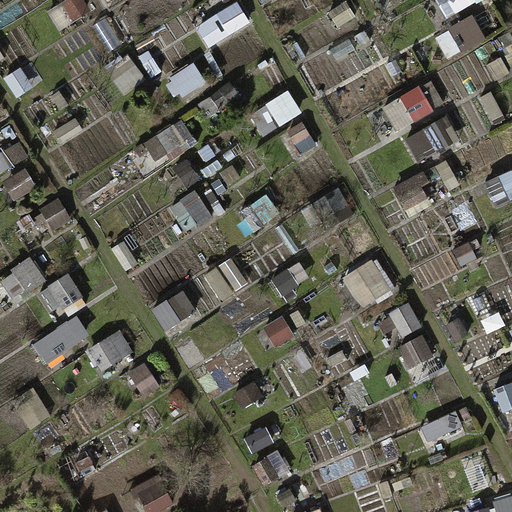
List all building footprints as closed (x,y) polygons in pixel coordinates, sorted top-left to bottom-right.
[(62,29),(91,11),(84,0),(73,0),(52,13),(62,29)] [(197,26),(211,48),(253,22),(240,0),(197,26)] [(486,0),(439,0),(448,19),(486,0)] [(437,34),(449,58),(488,40),(477,16),(437,34)] [(166,81),(178,101),(208,84),(197,64),(166,81)] [(208,116),(241,100),(235,87),(202,103),(208,116)] [(395,130),(435,115),(425,87),(385,102),(395,130)] [(282,126),(304,113),(291,91),(269,104),(282,126)] [(494,91),(473,98),(483,128),(505,121),(494,91)] [(451,117),(407,136),(418,162),(462,143),(451,117)] [(181,120),(147,144),(163,165),(196,141),(181,120)] [(0,166),(4,173),(28,158),(20,144),(0,155),(0,166)] [(16,201),(39,189),(29,170),(6,183),(16,201)] [(412,217),(437,203),(420,174),(395,189),(412,217)] [(180,233),(212,222),(203,194),(171,205),(180,233)] [(256,232),(282,214),(269,196),(243,214),(256,232)] [(52,229),(71,224),(66,202),(46,206),(52,229)] [(29,256),(2,282),(19,300),(47,274),(29,256)] [(379,258),(344,277),(362,310),(397,291),(379,258)] [(39,292),(53,315),(85,295),(71,273),(39,292)] [(166,330),(198,312),(186,290),(154,307),(166,330)] [(392,312),(404,337),(423,328),(411,303),(392,312)] [(34,342),(46,363),(92,337),(80,316),(34,342)] [(102,373),(135,351),(121,330),(88,352),(102,373)] [(142,394),(159,386),(149,364),(132,372),(142,394)] [(496,391),(505,412),(511,408),(511,390),(509,384),(496,391)] [(266,485),(292,473),(281,452),(255,464),(266,485)] [(511,511),(511,497),(496,500),(497,511),(511,511)]
